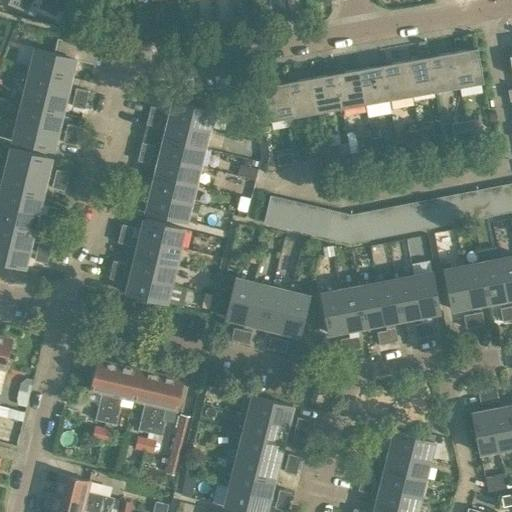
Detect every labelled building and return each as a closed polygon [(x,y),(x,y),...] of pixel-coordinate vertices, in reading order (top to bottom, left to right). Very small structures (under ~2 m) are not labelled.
[(37,0),(6,0),(26,9),(30,0),(34,0),(37,1),(37,0)] [(68,0),(65,7),(74,11),(79,0),(78,0),(68,0)] [(267,14),(269,23),(287,20),(283,0),(268,0),(271,13),(267,14)] [(74,11),(65,7),(60,18),(69,22),(74,11)] [(307,9),(309,18),(321,16),(319,7),(307,9)] [(309,18),(307,9),(295,11),(297,20),(309,18)] [(269,23),(267,14),(260,15),(262,25),(269,23)] [(236,18),(237,28),(249,25),(248,16),(236,18)] [(237,28),(236,18),(224,20),(226,30),(237,28)] [(199,23),(201,33),(213,31),(211,21),(199,23)] [(201,33),(199,23),(188,25),(189,35),(201,33)] [(163,27),(165,37),(177,35),(175,25),(163,27)] [(165,37),(163,27),(151,30),(153,39),(165,37)] [(35,48),(30,68),(70,77),(75,59),(95,64),(98,48),(57,38),(54,53),(35,48)] [(452,52),(458,86),(482,82),(476,48),(452,52)] [(458,86),(452,52),(428,57),(434,91),(458,86)] [(428,57),(405,61),(411,95),(434,91),(428,57)] [(405,61),(382,65),(388,99),(411,95),(405,61)] [(382,65),(358,69),(364,103),(388,99),(382,65)] [(30,68),(26,86),(66,95),(70,77),(30,68)] [(364,103),(358,69),(335,74),(341,108),(364,103)] [(341,108),(335,74),(311,78),(317,112),(341,108)] [(317,112),(311,78),(288,82),(294,116),(317,112)] [(294,116),(288,82),(264,86),(270,121),(294,116)] [(26,86),(21,104),(61,113),(66,95),(26,86)] [(73,97),(86,100),(88,91),(76,88),(73,97)] [(86,100),(73,97),(71,105),(83,109),(86,100)] [(168,120),(208,130),(213,111),(173,101),(168,120)] [(61,113),(21,104),(17,121),(57,131),(61,113)] [(150,106),(148,115),(160,118),(162,109),(150,106)] [(148,115),(146,124),(158,127),(160,118),(148,115)] [(465,121),(467,131),(480,129),(479,119),(465,121)] [(208,130),(168,120),(163,138),(203,148),(208,130)] [(57,131),(17,121),(12,140),(52,150),(57,131)] [(451,124),(453,134),(467,131),(465,121),(451,124)] [(64,133),(77,136),(79,127),(66,124),(64,133)] [(431,128),(417,130),(419,140),(433,138),(431,128)] [(417,130),(404,133),(405,143),(419,140),(417,130)] [(77,136),(64,133),(62,142),(75,145),(77,136)] [(370,139),(372,149),(386,146),(384,136),(370,139)] [(163,138),(159,156),(199,166),(203,148),(163,138)] [(356,141),(358,151),(372,149),(370,139),(356,141)] [(142,142),(139,151),(151,154),(154,145),(142,142)] [(324,147),(326,157),(340,154),(338,144),(324,147)] [(310,149),(312,159),(326,157),(324,147),(310,149)] [(11,148),(6,167),(46,177),(50,158),(11,148)] [(151,154),(139,151),(137,161),(149,164),(151,154)] [(293,163),(291,153),(277,155),(279,165),(293,163)] [(159,156),(154,174),(194,184),(199,166),(159,156)] [(241,164),(238,174),(255,179),(257,169),(241,164)] [(6,167),(2,185),(41,195),(46,177),(6,167)] [(53,178),(66,181),(68,172),(55,169),(53,178)] [(154,174),(150,192),(190,202),(194,184),(154,174)] [(66,181),(53,178),(51,187),(64,190),(66,181)] [(132,179),(130,187),(142,190),(144,182),(132,179)] [(511,211),(511,183),(501,185),(506,213),(511,211)] [(2,185),(0,191),(0,203),(37,213),(41,195),(2,185)] [(506,213),(501,185),(489,188),(495,215),(506,213)] [(142,190),(130,187),(128,196),(140,200),(142,190)] [(495,215),(489,188),(478,190),(483,217),(495,215)] [(483,217),(478,190),(466,192),(472,219),(483,217)] [(190,202),(150,192),(145,211),(185,221),(190,202)] [(472,219),(466,192),(455,194),(460,222),(472,219)] [(460,222),(455,194),(443,196),(448,224),(460,222)] [(281,198),(270,195),(263,223),(275,225),(281,198)] [(241,196),(237,209),(247,211),(250,198),(241,196)] [(448,224),(443,196),(432,199),(437,226),(448,224)] [(286,228),(293,201),(281,198),(275,225),(286,228)] [(437,226),(432,199),(420,201),(425,228),(437,226)] [(298,231),(304,203),(293,201),(286,228),(298,231)] [(425,228),(420,201),(408,203),(414,230),(425,228)] [(0,203),(0,223),(33,231),(37,213),(0,203)] [(309,234),(316,206),(304,203),(298,231),(309,234)] [(414,230),(408,203),(397,205),(402,233),(414,230)] [(402,233),(397,205),(385,208),(390,235),(402,233)] [(47,206),(44,215),(57,218),(59,209),(47,206)] [(321,236),(327,209),(316,206),(309,234),(321,236)] [(385,208),(374,210),(379,237),(390,235),(385,208)] [(332,239),(339,212),(327,209),(321,236),(332,239)] [(374,210),(362,212),(367,239),(379,237),(374,210)] [(349,243),(350,214),(339,212),(332,239),(349,243)] [(362,212),(350,214),(349,243),(367,239),(362,212)] [(57,218),(44,215),(42,223),(55,226),(57,218)] [(139,238),(178,248),(183,229),(143,219),(139,238)] [(33,231),(0,223),(0,242),(28,249),(33,231)] [(119,233),(131,236),(133,228),(121,225),(119,233)] [(131,236),(119,233),(117,243),(129,245),(131,236)] [(139,238),(134,256),(174,266),(178,248),(139,238)] [(28,249),(0,242),(0,262),(23,268),(28,249)] [(38,242),(36,251),(48,254),(51,245),(38,242)] [(332,245),(323,247),(324,257),(334,255),(332,245)] [(48,254),(36,251),(33,259),(46,263),(48,254)] [(511,255),(500,258),(507,298),(511,296),(511,255)] [(174,266),(134,256),(130,274),(170,284),(174,266)] [(507,298),(500,258),(482,262),(489,301),(507,298)] [(112,261),(110,269),(122,272),(124,264),(112,261)] [(482,262),(464,265),(471,305),(489,301),(482,262)] [(471,305),(464,265),(445,269),(452,309),(471,305)] [(122,272),(110,269),(108,279),(120,282),(122,272)] [(433,271),(414,275),(421,315),(440,311),(433,271)] [(170,284),(130,274),(126,293),(165,302),(170,284)] [(414,275),(395,278),(403,318),(421,315),(414,275)] [(244,321),(253,281),(235,277),(225,317),(244,321)] [(403,318),(395,278),(377,281),(384,321),(403,318)] [(271,285),(253,281),(244,321),(262,325),(271,285)] [(377,281),(359,285),(366,325),(384,321),(377,281)] [(290,290),(271,285),(262,325),(281,329),(290,290)] [(366,325),(359,285),(340,288),(348,328),(366,325)] [(348,328),(340,288),(321,291),(329,331),(348,328)] [(290,290),(281,329),(300,334),(309,294),(290,290)] [(511,318),(511,317),(510,305),(501,307),(503,320),(511,318)] [(473,312),(475,325),(484,323),(482,311),(473,312)] [(475,325),(473,312),(464,314),(466,327),(475,325)] [(433,321),(424,322),(426,335),(435,333),(433,321)] [(426,335),(424,322),(415,324),(417,337),(426,335)] [(240,341),(242,329),(233,327),(230,339),(240,341)] [(396,328),(387,330),(390,342),(399,341),(396,328)] [(242,329),(240,341),(249,343),(252,331),(242,329)] [(302,329),(297,354),(311,357),(316,333),(302,329)] [(390,342),(387,330),(378,331),(380,344),(390,342)] [(360,334),(351,335),(353,348),(362,347),(360,334)] [(276,349),(279,337),(270,335),(267,347),(276,349)] [(353,348),(351,335),(342,337),(344,350),(353,348)] [(0,337),(0,368),(5,369),(12,340),(0,337)] [(288,339),(279,337),(276,349),(285,351),(288,339)] [(105,422),(118,365),(97,360),(90,389),(101,392),(95,420),(105,422)] [(118,365),(105,422),(116,425),(122,397),(133,399),(140,370),(118,365)] [(140,370),(133,399),(143,402),(136,429),(148,432),(161,375),(140,370)] [(183,381),(161,375),(148,432),(160,435),(163,420),(161,420),(164,407),(176,410),(183,381)] [(497,386),(487,388),(490,401),(499,399),(497,386)] [(490,401),(487,388),(478,390),(480,402),(490,401)] [(252,395),(247,414),(287,424),(292,405),(252,395)] [(511,446),(511,420),(509,405),(491,409),(499,449),(511,446)] [(499,449),(491,409),(472,412),(479,453),(499,449)] [(180,414),(165,472),(173,474),(188,416),(180,414)] [(287,424),(247,414),(243,432),(283,442),(287,424)] [(309,420),(297,417),(295,426),(307,429),(309,420)] [(101,440),(104,428),(95,426),(92,438),(101,440)] [(295,426),(292,435),(305,438),(307,429),(295,426)] [(104,428),(101,440),(110,442),(113,430),(104,428)] [(394,431),(389,450),(429,460),(434,441),(394,431)] [(243,432),(238,450),(278,460),(283,442),(243,432)] [(143,450),(146,438),(137,436),(134,448),(143,450)] [(372,436),(369,445),(382,448),(384,439),(372,436)] [(143,450),(140,461),(150,463),(156,441),(146,438),(143,450)] [(369,445),(367,453),(380,457),(382,448),(369,445)] [(278,460),(238,450),(234,468),(273,478),(278,460)] [(429,460),(389,450),(385,468),(424,478),(429,460)] [(300,456),(287,453),(285,462),(298,465),(300,456)] [(285,462),(283,471),(296,474),(298,465),(285,462)] [(273,478),(234,468),(229,486),(269,497),(273,478)] [(385,468),(380,486),(420,496),(424,478),(385,468)] [(362,472),(360,481),(372,484),(375,475),(362,472)] [(114,497),(86,491),(89,480),(61,473),(56,494),(111,507),(114,497)] [(504,473),(495,475),(498,489),(504,488),(507,488),(504,473)] [(360,481),(358,489),(370,492),(372,484),(360,481)] [(264,511),(269,497),(229,486),(224,505),(253,511),(264,511)] [(380,486),(376,505),(405,511),(415,511),(420,496),(380,486)] [(291,492),(278,489),(276,498),(289,501),(291,492)] [(511,491),(502,493),(504,503),(511,501),(511,491)] [(109,511),(111,507),(56,494),(51,511),(81,511),(82,510),(90,511),(109,511)] [(276,498),(274,507),(286,510),(289,501),(276,498)] [(121,499),(118,510),(123,511),(129,511),(132,502),(121,499)] [(153,511),(165,511),(167,506),(155,503),(153,511)]
